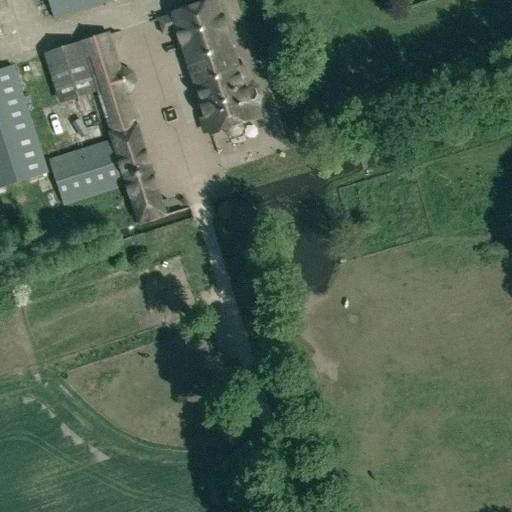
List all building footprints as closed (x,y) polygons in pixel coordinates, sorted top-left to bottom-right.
[(47,0),(55,22),(121,0),(47,0)] [(210,133),(211,134),(224,129),(225,133),(232,136),(239,134),(242,128),(241,124),(261,118),(245,69),(240,70),(218,1),(173,15),(173,14),(157,19),(162,35),(178,31),(206,118),(202,120),(201,122),(204,133),(207,134),(210,133)] [(111,140),(126,187),(138,226),(168,217),(139,125),(129,94),(131,94),(138,83),(134,72),(123,70),(121,71),(109,33),(79,42),(80,43),(43,55),(59,105),(96,93),(111,140)] [(0,189),(48,174),(14,66),(0,70),(0,189)] [(78,150),(49,160),(64,207),(126,187),(111,140),(78,150)] [(234,163),(257,164),(257,144),(235,143),(234,163)]
